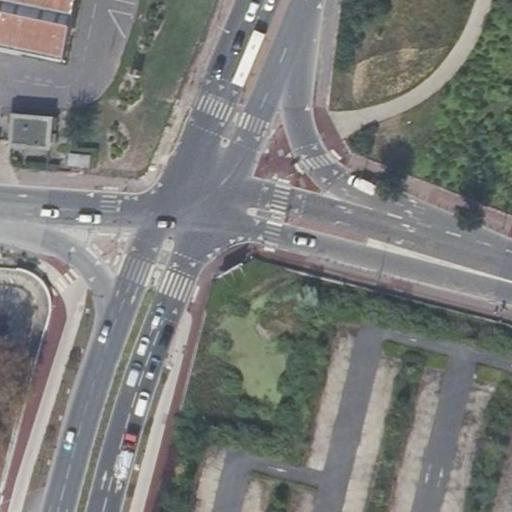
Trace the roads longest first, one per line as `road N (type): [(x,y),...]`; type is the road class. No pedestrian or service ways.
road 1 (primary): [(103,511),(164,312),(216,208)]
road 2 (secondary): [(216,208),(241,223),(429,273),(510,281)]
road 3 (secondary): [(394,226),(311,156),(289,39)]
road 4 (primary): [(260,0),(175,205)]
road 5 (primary): [(125,306),(74,436),(55,511)]
road 6 (primary): [(216,208),(289,39)]
road 7 (secondary): [(394,226),(258,195),(216,208)]
road 8 (unclassified): [(175,205),(109,211),(0,202)]
road 9 (unclassified): [(0,215),(90,262),(113,281),(125,306)]
road 10 (secondary): [(510,281),(461,246),(394,226)]
